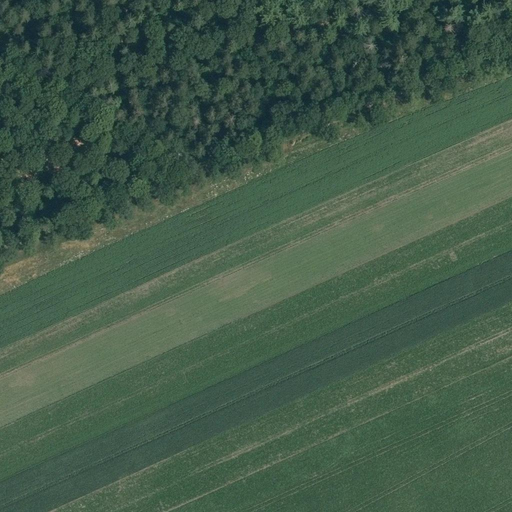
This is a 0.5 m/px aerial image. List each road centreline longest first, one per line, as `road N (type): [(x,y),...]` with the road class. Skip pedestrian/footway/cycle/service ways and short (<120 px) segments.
road 1 (track): [(511,54),(186,179)]
road 2 (track): [(0,43),(186,179)]
road 3 (track): [(186,179),(0,250)]
road 4 (track): [(378,0),(296,28),(234,0)]
